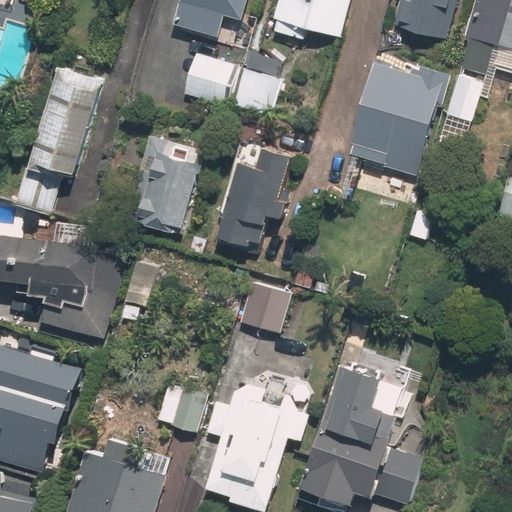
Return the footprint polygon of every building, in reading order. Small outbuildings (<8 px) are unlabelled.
[(257,0),(189,0),(183,21),(226,33),(232,10),(253,16),(257,0)] [(361,0),(287,0),(278,27),(313,38),(318,22),(351,33),(361,0)] [(460,0),(408,0),(402,22),(448,37),(460,0)] [(511,0),(487,0),(457,110),(485,118),(506,44),(511,45),(511,0)] [(243,61),(202,49),(190,87),(231,99),(243,61)] [(454,78),(384,56),(354,152),(424,174),(454,78)] [(114,73),(71,62),(45,161),(88,172),(114,73)] [(284,72),(253,62),(241,102),(272,112),(284,72)] [(215,146),(162,132),(139,214),(191,229),(215,146)] [(296,157),(277,151),(272,167),(255,161),(233,230),(269,241),(296,157)] [(67,182),(30,174),(24,202),(61,210),(67,182)] [(444,211),(423,206),(417,231),(438,236),(444,211)] [(117,239),(3,230),(0,275),(0,276),(46,280),(44,295),(57,296),(55,319),(107,330),(131,251),(117,239)] [(167,265),(153,260),(139,292),(154,298),(167,265)] [(296,291),(260,283),(252,320),(288,328),(296,291)] [(6,348),(0,346),(0,402),(10,406),(4,424),(13,427),(3,455),(51,471),(63,435),(75,439),(100,364),(10,335),(6,348)] [(249,404),(223,397),(215,426),(233,430),(218,488),(281,505),(300,434),(311,437),(325,387),(258,369),(249,404)] [(208,386),(173,378),(164,419),(200,427),(208,386)] [(395,409),(343,396),(318,487),(372,501),(375,491),(391,495),(406,443),(387,438),(395,409)] [(102,449),(84,511),(167,511),(179,470),(102,449)] [(20,478),(0,473),(0,511),(43,511),(47,499),(17,493),(20,478)]
